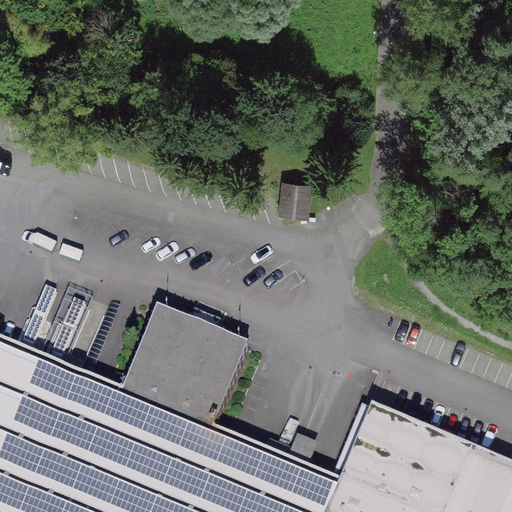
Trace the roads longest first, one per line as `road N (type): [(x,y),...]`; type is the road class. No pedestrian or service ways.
road 1 (residential): [(401,0),(380,207)]
road 2 (residential): [(511,408),(360,346),(320,351)]
road 3 (track): [(380,207),(437,310),(511,344)]
